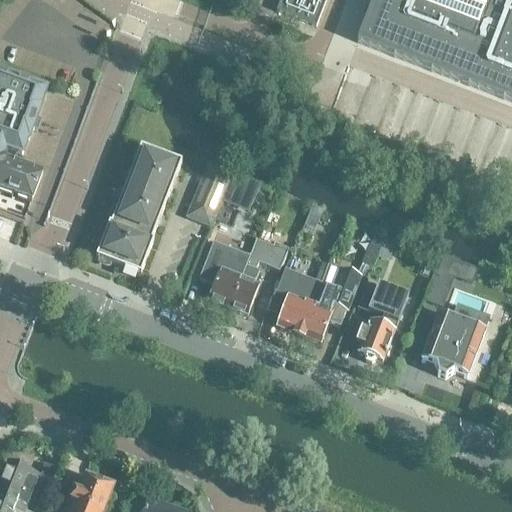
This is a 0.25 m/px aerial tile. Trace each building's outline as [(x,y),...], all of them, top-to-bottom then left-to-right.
[(315,28),(326,0),(282,0),(277,13),(315,28)] [(511,0),(374,0),(358,44),(511,103),(511,0)] [(0,85),(0,192),(31,204),(42,175),(0,159),(0,147),(1,146),(2,147),(8,131),(16,134),(21,119),(35,124),(43,104),(29,99),(30,97),(0,85)] [(166,204),(181,166),(181,165),(140,150),(125,188),(166,204)] [(186,220),(210,230),(232,176),(208,166),(186,220)] [(246,179),(233,209),(246,215),(263,222),(275,196),(258,189),(260,185),(246,179)] [(152,242),(160,220),(166,204),(125,188),(111,226),(109,226),(153,243),(152,242)] [(0,234),(16,241),(23,223),(0,213),(0,234)] [(153,243),(109,226),(95,260),(140,278),(153,243)] [(249,260),(248,259),(227,311),(247,319),(250,311),(259,289),(251,286),(256,273),(257,274),(260,268),(278,275),(287,254),(273,248),(272,250),(255,242),(254,243),(255,243),(249,260)] [(374,243),(365,266),(371,268),(380,245),(374,243)] [(227,311),(248,259),(213,246),(199,283),(214,289),(208,304),(227,311)] [(310,251),(298,247),(289,266),(278,291),(289,296),(301,271),(310,251)] [(440,259),(426,296),(441,303),(456,265),(440,259)] [(298,340),(319,287),(310,284),(302,305),(289,300),(280,323),(277,331),(293,337),(292,337),(298,340)] [(320,347),(326,332),(328,326),(340,330),(346,315),(348,316),(358,290),(343,284),(339,294),(327,290),(319,287),(298,340),(304,342),(304,341),(320,347)] [(377,291),(366,287),(355,314),(366,319),(377,291)] [(453,376),(467,381),(483,335),(439,319),(421,364),(436,369),(438,379),(445,382),(453,376)] [(376,364),(382,367),(383,367),(397,331),(370,321),(365,333),(361,332),(355,346),(360,348),(357,357),(363,359),(365,365),(371,367),(376,364)] [(31,511),(42,487),(50,490),(57,472),(45,467),(41,479),(8,467),(2,483),(0,481),(0,504),(19,511),(31,511)] [(63,494),(55,511),(104,511),(113,491),(86,481),(79,497),(74,495),(73,498),(63,494)] [(147,508),(135,503),(131,511),(166,511),(160,509),(161,507),(153,504),(152,506),(148,505),(147,508)]
